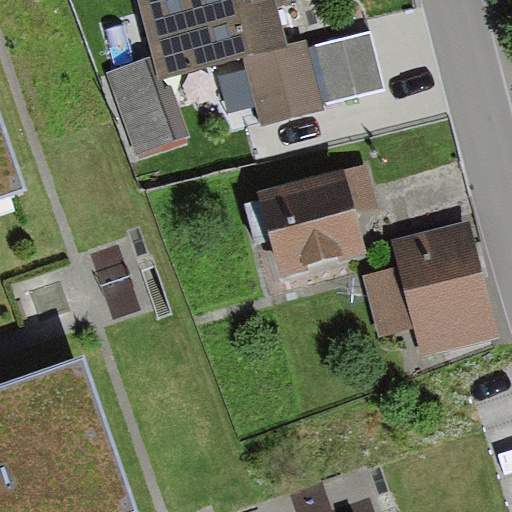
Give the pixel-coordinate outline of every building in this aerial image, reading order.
[(232,55),(278,44),(265,0),(127,0),(140,49),(159,44),(167,73),(232,55)] [(232,55),(250,128),(320,111),(303,38),(278,44),(232,55)] [(124,68),(100,76),(126,154),(171,139),(160,108),(139,115),(124,68)] [(0,201),(29,191),(0,109),(0,201)] [(257,232),(271,228),(286,285),(362,265),(346,206),(360,202),(353,174),(249,201),(257,232)] [(479,235),(397,256),(425,365),(507,344),(479,235)] [(0,511),(141,511),(88,359),(0,390),(0,511)]
